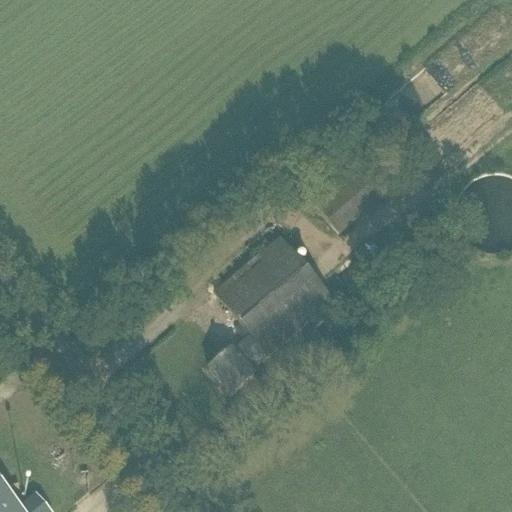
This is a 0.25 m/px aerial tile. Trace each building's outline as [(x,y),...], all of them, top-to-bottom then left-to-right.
[(361,173),(347,185),(371,213),(385,201),(361,173)] [(267,359),(331,305),(278,242),(214,296),(249,338),(231,354),(230,353),(207,372),(229,398),(252,379),(244,370),(263,354),(267,359)] [(388,266),(370,242),(355,254),(373,277),(388,266)] [(418,247),(388,279),(405,297),(413,289),(416,292),(430,279),(426,276),(436,265),(418,247)] [(18,510),(0,488),(0,511),(48,511),(36,496),(18,510)]
